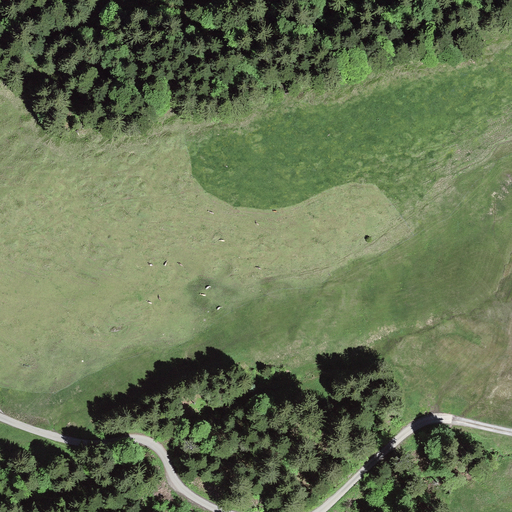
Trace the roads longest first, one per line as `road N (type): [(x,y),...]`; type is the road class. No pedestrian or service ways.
road 1 (unclassified): [(0,417),(82,443),(151,443),(184,491),(222,511)]
road 2 (unclassified): [(319,511),(422,422),(446,418),(511,432)]
